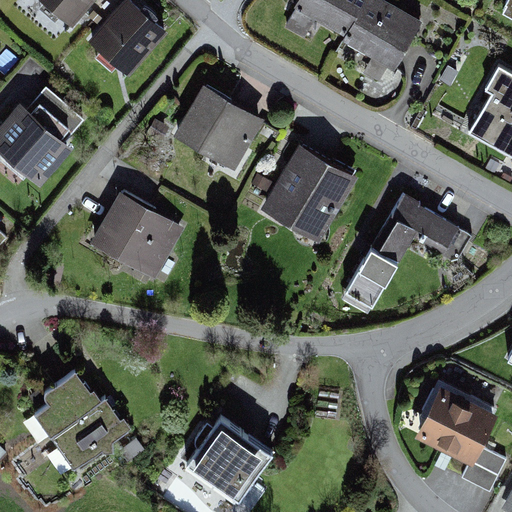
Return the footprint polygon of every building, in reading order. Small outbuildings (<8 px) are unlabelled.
[(42,0),(71,22),(88,0),(42,0)] [(126,71),(164,28),(132,0),(122,0),(89,38),(126,71)] [(306,0),(348,25),(344,31),(390,59),(414,19),(382,0),(306,0)] [(511,146),(511,73),(502,69),(474,130),(511,146)] [(175,135),(232,166),(259,116),(201,85),(175,135)] [(0,127),(0,139),(35,176),(69,143),(27,101),(0,127)] [(267,210),(317,232),(344,170),(295,148),(267,210)] [(343,283),(375,300),(411,233),(443,250),(456,226),(393,192),(343,283)] [(158,268),(180,226),(121,196),(100,237),(158,268)] [(68,461),(123,426),(79,358),(25,392),(68,461)] [(474,447),(495,407),(441,378),(419,418),(474,447)] [(244,494),(274,447),(221,414),(191,461),(244,494)]
